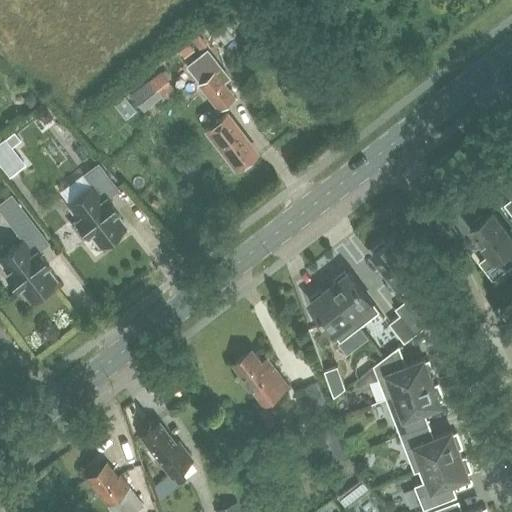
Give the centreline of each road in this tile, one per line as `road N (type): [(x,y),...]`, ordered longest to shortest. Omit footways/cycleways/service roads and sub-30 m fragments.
road 1 (primary): [(0,447),(511,51)]
road 2 (residential): [(511,372),(492,332),(440,352),(503,511)]
